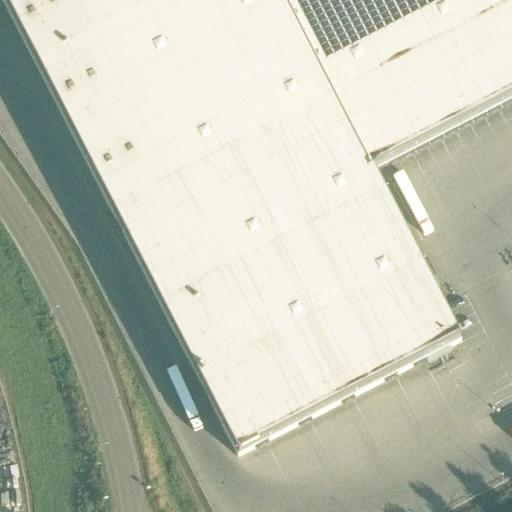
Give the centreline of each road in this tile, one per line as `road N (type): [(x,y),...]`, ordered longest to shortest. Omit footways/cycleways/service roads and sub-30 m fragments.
road 1 (unclassified): [(126,511),(111,438),(71,329),(0,199)]
road 2 (unknown): [(511,313),(478,249),(485,210),(511,196)]
